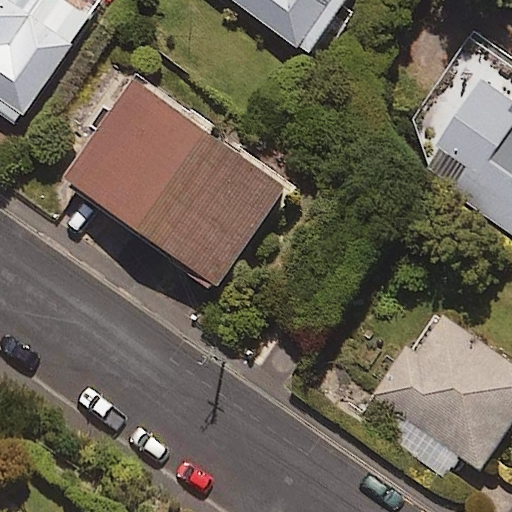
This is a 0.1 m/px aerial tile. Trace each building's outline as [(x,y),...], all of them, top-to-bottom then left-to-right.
[(0,0),(0,108),(18,120),(93,11),(77,0),(0,0)] [(346,0),(240,0),(310,50),(346,0)] [(511,58),(489,42),(407,155),(511,230),(511,58)] [(291,177),(135,69),(67,167),(160,232),(157,236),(220,279),(291,177)] [(511,419),(511,353),(439,302),(378,389),(404,408),(387,431),(445,473),(461,450),(481,464),(511,419)]
